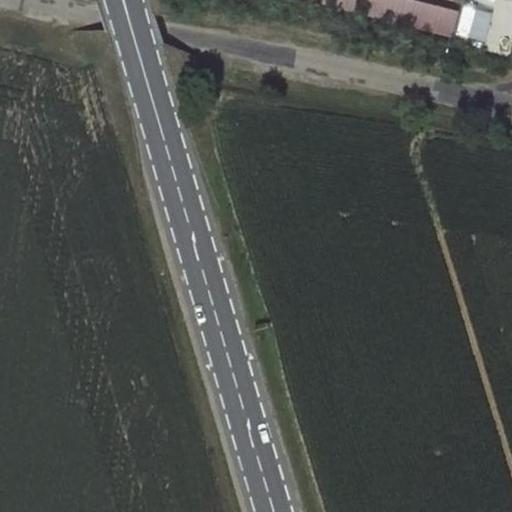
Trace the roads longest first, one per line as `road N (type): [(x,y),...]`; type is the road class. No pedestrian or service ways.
road 1 (secondary): [(274,511),(123,0)]
road 2 (unclassified): [(0,0),(511,109)]
